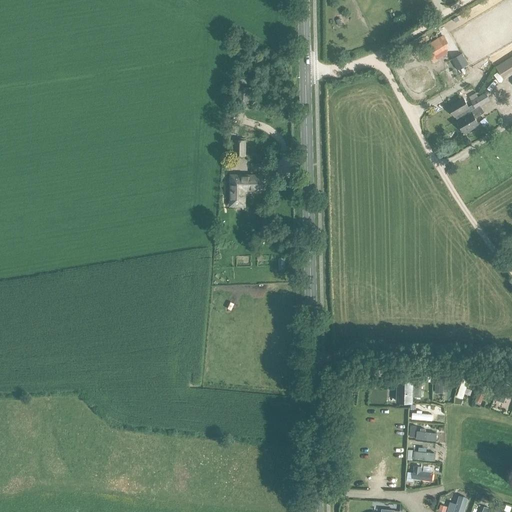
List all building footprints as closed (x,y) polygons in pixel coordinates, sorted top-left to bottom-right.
[(416,42),(425,57),(440,48),(437,43),(441,40),(435,30),(431,33),(416,42)] [(504,43),(487,51),(491,61),(508,53),(504,43)] [(463,53),(452,60),(458,70),(458,71),(469,64),(463,53)] [(504,62),(497,66),(503,77),(511,72),(504,62)] [(251,90),(237,89),(236,109),(250,109),(251,90)] [(478,97),(476,100),(480,106),(490,100),(486,93),(479,97),(478,97)] [(473,105),(469,107),(463,98),(449,107),(455,116),(458,121),(462,119),(461,116),(479,107),(480,106),(476,100),(478,97),(471,101),(473,105)] [(462,119),(458,121),(465,134),(479,125),(475,118),(485,113),(481,106),(480,106),(479,107),(461,116),(462,119)] [(234,157),(246,157),(246,140),(234,140),(234,157)] [(262,190),(262,178),(235,178),(234,206),(245,206),(245,190),(262,190)] [(422,372),(414,372),(414,398),(422,398),(422,385),(422,381),(426,381),(426,377),(422,377),(422,372)] [(398,402),(411,402),(412,373),(399,373),(398,402)] [(463,378),(458,393),(464,394),(467,386),(470,387),(471,383),(467,382),(468,379),(463,378)] [(490,387),(487,386),(490,380),(483,378),(474,400),(481,402),(486,390),(489,392),(490,387)] [(511,385),(502,382),(495,399),(504,403),(507,394),(511,395),(511,392),(511,385)] [(425,429),(421,429),(421,432),(418,431),(417,439),(436,441),(437,433),(426,432),(426,429),(425,429)] [(417,447),(415,458),(434,461),(436,453),(424,451),(425,448),(417,447)] [(414,466),(412,478),(432,481),(433,474),(420,472),(421,467),(414,466)]
